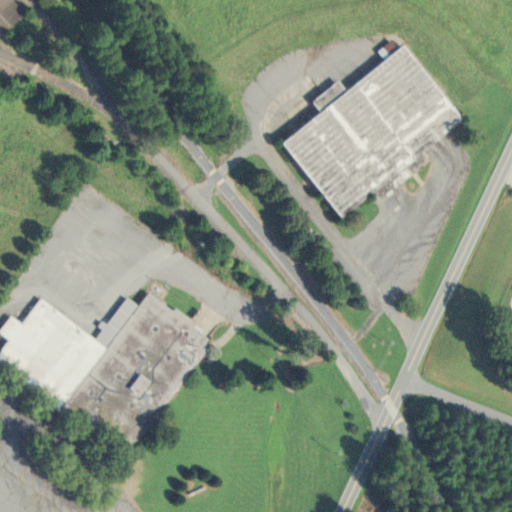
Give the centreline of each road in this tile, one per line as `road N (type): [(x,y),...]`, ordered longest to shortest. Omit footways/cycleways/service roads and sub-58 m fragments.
road 1 (residential): [(383,425),(318,330),(114,109)]
road 2 (residential): [(392,407),(511,150)]
